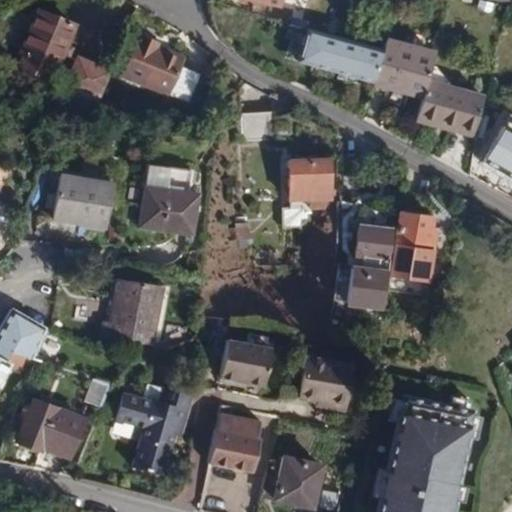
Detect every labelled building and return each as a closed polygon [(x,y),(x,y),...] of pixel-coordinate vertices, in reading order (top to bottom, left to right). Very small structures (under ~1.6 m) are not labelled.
[(73,25),(35,9),(19,53),(55,68),(60,56),(65,46),(73,25)] [(284,30),(301,34),(302,31),(284,26),(284,30)] [(378,51),(302,31),(301,34),(294,61),(336,73),(344,75),(369,83),(378,51)] [(431,52),(382,38),(378,51),(369,83),(370,84),(418,99),(424,81),(431,52)] [(180,70),(181,65),(154,55),(157,49),(158,45),(139,39),(122,79),(188,105),(199,76),(180,70)] [(77,62),(72,74),(105,86),(109,74),(77,62)] [(344,75),(336,73),(335,80),(342,82),(344,75)] [(105,86),(72,74),(66,89),(99,101),(105,86)] [(424,81),(418,99),(412,122),(470,138),(482,98),(424,81)] [(270,113),(238,115),(240,142),(272,139),(270,113)] [(511,133),(501,127),(481,162),(511,180),(511,133)] [(358,156),(338,157),(341,187),(361,185),(358,156)] [(288,200),(307,198),(329,197),(326,159),(286,161),(288,200)] [(107,182),(54,173),(46,219),(100,228),(107,182)] [(193,193),(140,186),(135,229),(188,235),(193,193)] [(425,279),(434,217),(397,211),(388,273),(425,279)] [(246,238),(246,234),(245,218),(236,219),(237,238),(246,238)] [(344,311),(380,315),(389,237),(355,233),(352,261),(360,262),(358,276),(357,288),(346,288),(344,311)] [(158,286),(114,278),(108,324),(101,323),(99,339),(150,346),(158,286)] [(26,357),(40,327),(5,311),(0,320),(0,357),(4,350),(21,355),(26,357)] [(263,347),(220,338),(212,375),(256,384),(263,347)] [(0,357),(0,371),(4,365),(16,369),(21,355),(4,350),(0,357)] [(320,400),(320,405),(338,408),(347,363),(299,353),(290,395),(306,398),(320,400)] [(94,406),(101,383),(84,378),(77,401),(94,406)] [(173,418),(180,420),(186,393),(158,386),(154,401),(147,399),(146,402),(116,395),(110,420),(140,428),(130,467),(160,474),(170,432),(173,418)] [(81,415),(30,398),(13,442),(38,451),(39,448),(66,457),(81,415)] [(447,511),(466,412),(396,398),(381,472),(385,473),(381,491),(378,491),(374,511),(447,511)] [(217,415),(207,462),(248,470),(256,421),(227,417),(217,415)] [(273,488),(271,499),(309,506),(317,464),(279,457),(273,488)]
